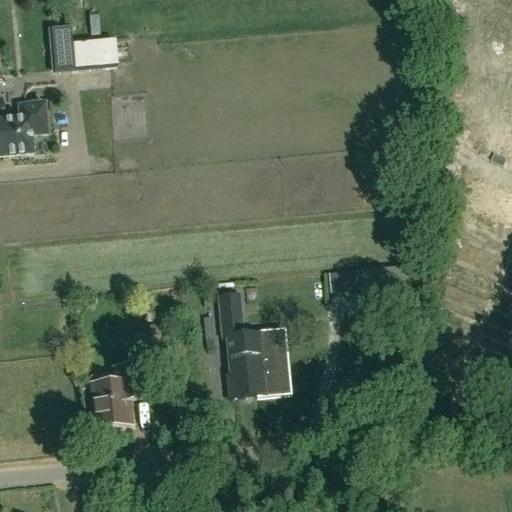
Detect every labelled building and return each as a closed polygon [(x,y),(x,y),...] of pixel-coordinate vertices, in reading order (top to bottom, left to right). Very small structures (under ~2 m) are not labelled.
[(72,45),(71,29),(49,31),(52,76),(76,74),(109,71),(108,63),(118,62),(116,41),(72,45)] [(496,93),(474,135),(502,150),(511,130),(511,99),(511,102),(496,93)] [(25,116),(1,118),(6,158),(33,155),(31,137),(47,136),(44,106),(25,108),(25,116)] [(489,199),(490,209),(498,208),(493,177),(467,181),(470,195),(478,193),(479,200),(489,199)] [(495,230),(487,245),(501,253),(489,273),(506,284),(501,293),(511,299),(511,233),(510,233),(508,237),(495,230)] [(416,268),(352,273),(354,293),(418,288),(416,268)] [(228,401),(267,397),(267,394),(282,392),(278,347),(262,349),(261,335),(243,337),(240,297),(218,299),(222,340),(226,340),(229,376),(225,376),(228,401)] [(90,385),(94,430),(131,426),(129,402),(145,400),(142,366),(111,369),(113,383),(90,385)]
